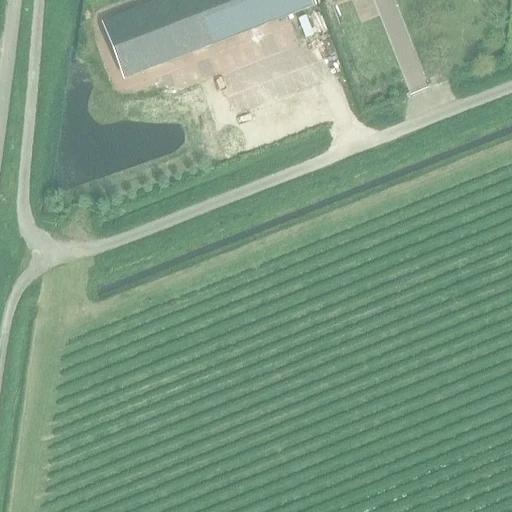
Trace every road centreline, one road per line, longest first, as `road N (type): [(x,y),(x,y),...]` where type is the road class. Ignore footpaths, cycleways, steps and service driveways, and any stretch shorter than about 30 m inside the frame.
road 1 (residential): [(49,251),(96,248),(511,89)]
road 2 (unclassified): [(49,251),(23,223),(37,0)]
road 3 (tertiary): [(16,0),(0,119)]
